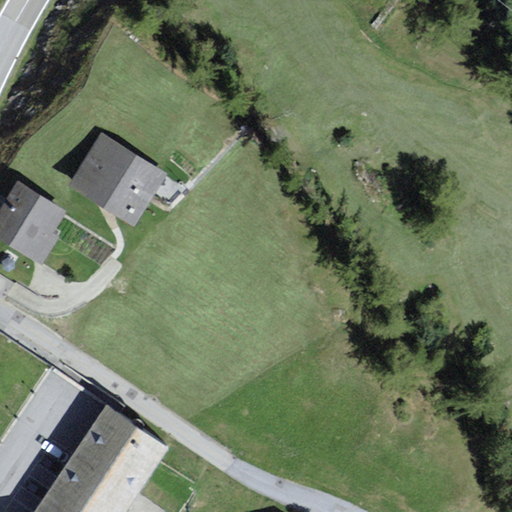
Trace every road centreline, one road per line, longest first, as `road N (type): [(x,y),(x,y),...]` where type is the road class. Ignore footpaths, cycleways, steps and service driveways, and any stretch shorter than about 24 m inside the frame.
road 1 (residential): [(0,318),(264,486),(331,511)]
road 2 (unknown): [(66,382),(0,483)]
